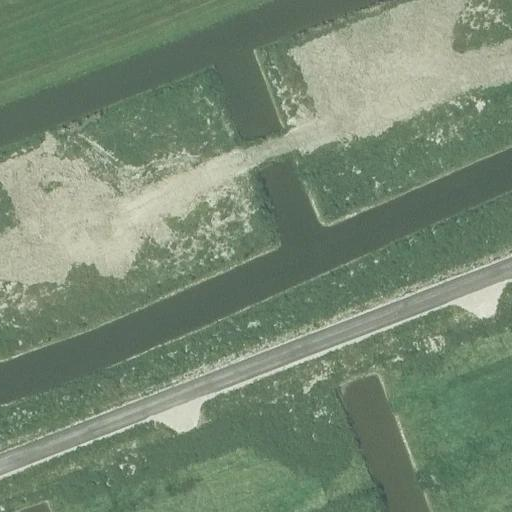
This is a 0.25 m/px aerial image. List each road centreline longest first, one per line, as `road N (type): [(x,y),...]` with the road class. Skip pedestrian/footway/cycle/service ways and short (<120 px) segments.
road 1 (residential): [(0,270),(147,213),(268,152),(511,62)]
road 2 (unclassified): [(474,282),(174,398)]
road 3 (unclassified): [(174,398),(0,466)]
